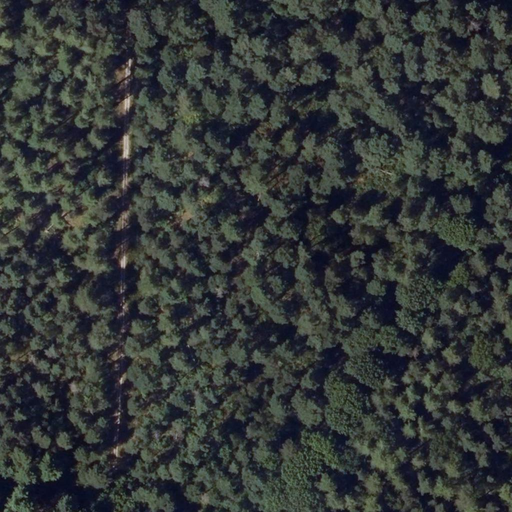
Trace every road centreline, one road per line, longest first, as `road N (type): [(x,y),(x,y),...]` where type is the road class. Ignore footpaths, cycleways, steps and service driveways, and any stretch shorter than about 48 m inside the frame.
road 1 (track): [(125,0),(114,506)]
road 2 (track): [(511,188),(309,511)]
